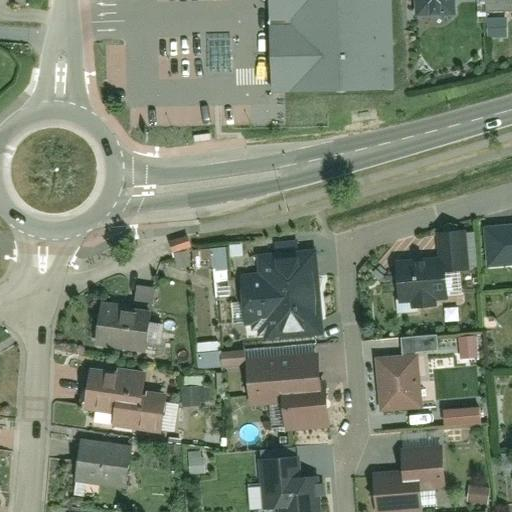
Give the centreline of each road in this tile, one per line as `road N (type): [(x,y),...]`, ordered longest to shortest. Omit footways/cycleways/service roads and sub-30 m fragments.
road 1 (residential): [(511,200),(348,250),(360,429),(346,468),(349,511)]
road 2 (tertiary): [(110,190),(239,185),(511,114)]
road 3 (residential): [(29,511),(37,286)]
